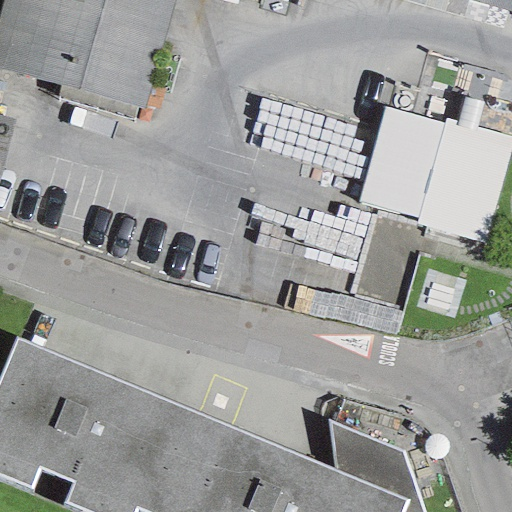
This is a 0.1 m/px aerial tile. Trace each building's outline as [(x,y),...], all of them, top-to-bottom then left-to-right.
[(511,0),(6,0),(0,24),(0,77),(128,113),(159,0),(465,0),(511,13),(511,0)] [(357,194),(480,237),(511,145),(511,136),(391,95),(357,194)] [(247,264),(241,292),(336,312),(342,283),(247,264)] [(132,511),(133,511),(137,511),(154,511),(194,415),(15,344),(0,379),(0,476),(29,489),(36,473),(70,487),(63,503),(84,511),(132,511)] [(336,473),(194,415),(154,511),(402,511),(407,502),(336,473)] [(328,422),(336,473),(407,502),(402,511),(423,511),(402,451),(328,422)]
